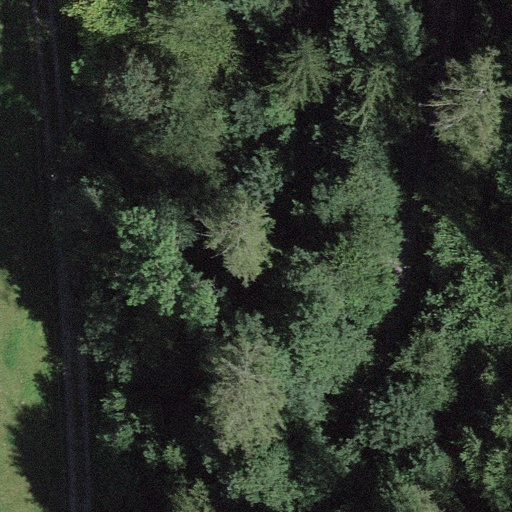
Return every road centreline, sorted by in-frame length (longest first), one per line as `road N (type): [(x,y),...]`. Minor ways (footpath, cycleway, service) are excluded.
road 1 (track): [(345,511),(450,0)]
road 2 (track): [(65,511),(32,0)]
